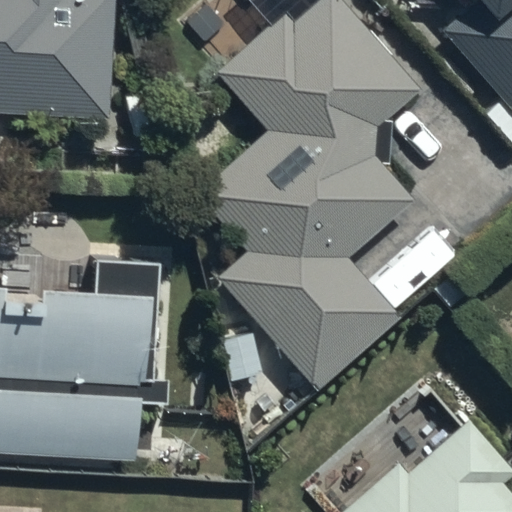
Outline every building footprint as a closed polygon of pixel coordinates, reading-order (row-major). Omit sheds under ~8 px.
[(0,0),(0,111),(108,119),(116,0),(0,0)] [(384,169),(388,116),(414,95),(436,130),(462,113),(434,66),(409,82),(340,0),(317,0),(292,22),(282,10),(210,70),(262,131),(191,191),(241,251),(213,274),(314,390),(397,317),(346,258),(412,201),(384,169)] [(511,0),(473,0),(440,29),(511,112),(511,0)] [(0,456),(134,462),(135,405),(165,406),(166,377),(154,376),(159,264),(90,261),(89,291),(35,289),(35,295),(0,293),(0,456)] [(398,462),(340,511),(511,511),(511,492),(503,481),(511,473),(511,468),(467,419),(404,470),(398,462)]
